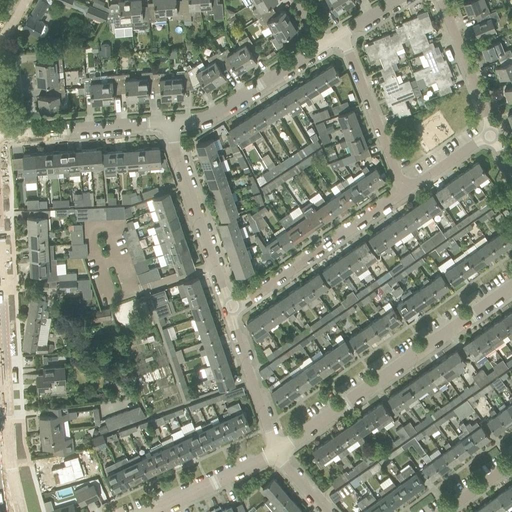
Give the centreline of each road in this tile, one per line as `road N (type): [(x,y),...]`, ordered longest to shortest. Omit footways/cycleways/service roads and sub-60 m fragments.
road 1 (residential): [(275,455),(511,287)]
road 2 (residential): [(229,312),(401,191)]
road 3 (residential): [(229,312),(171,126)]
road 4 (residential): [(171,126),(205,117),(321,46)]
road 5 (residential): [(401,191),(342,35)]
road 6 (residential): [(275,455),(229,312)]
road 7 (residential): [(26,133),(171,126)]
road 8 (residential): [(492,131),(439,0)]
road 9 (residential): [(153,511),(275,455)]
road 10 (secondary): [(8,441),(0,319)]
